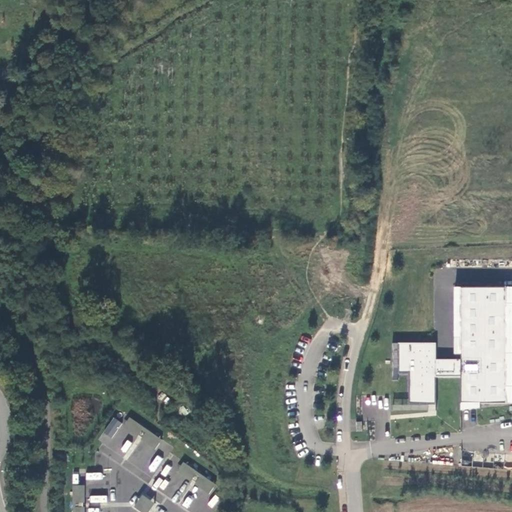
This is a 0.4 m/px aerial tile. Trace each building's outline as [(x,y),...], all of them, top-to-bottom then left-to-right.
[(436,342),(398,342),(398,373),(409,373),(408,403),(436,403),(436,376),(461,376),(461,402),(480,402),(506,402),(506,286),(461,286),(461,353),(461,359),(436,359),(436,342)] [(480,402),(461,402),(461,411),(480,408),(480,402)] [(114,417),(103,432),(111,439),(122,423),(114,417)] [(161,439),(131,419),(124,428),(154,449),(161,439)] [(125,453),(132,443),(127,439),(120,450),(125,453)] [(156,472),(162,457),(155,455),(149,469),(156,472)] [(215,486),(184,464),(178,472),(209,494),(215,486)] [(102,473),(86,472),(85,479),(101,480),(102,473)] [(85,511),(86,487),(74,487),(73,511),(85,511)] [(107,495),(89,495),(90,503),(107,502),(107,495)] [(207,504),(213,508),(219,499),(214,495),(207,504)] [(150,511),(155,505),(144,497),(136,508),(141,511),(150,511)]
